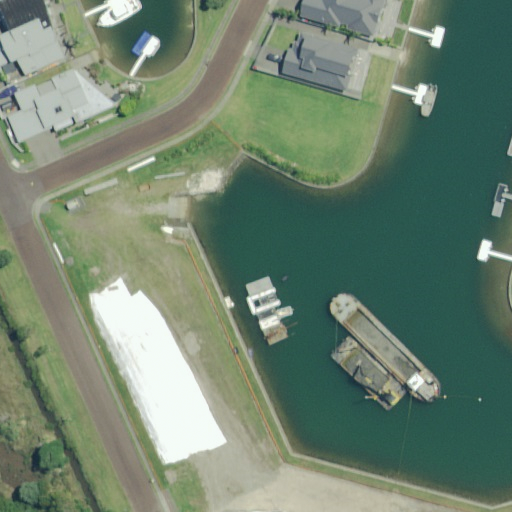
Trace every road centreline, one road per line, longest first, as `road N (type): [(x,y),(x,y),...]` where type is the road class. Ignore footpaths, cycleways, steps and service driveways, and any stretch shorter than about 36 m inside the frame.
road 1 (residential): [(147,511),(10,193)]
road 2 (residential): [(10,193),(187,115),(217,80),(257,0)]
